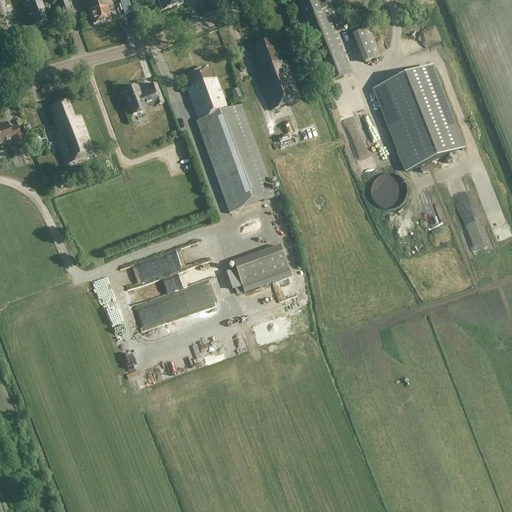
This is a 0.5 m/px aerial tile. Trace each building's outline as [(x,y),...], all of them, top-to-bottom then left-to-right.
[(37,0),(26,4),(30,17),(33,16),(36,26),(39,25),(39,27),(45,25),(45,23),(47,22),(43,13),(46,12),(41,0),(37,0)] [(56,0),(61,13),(70,11),(65,0),(56,0)] [(86,4),(94,26),(112,19),(107,7),(112,6),(109,0),(80,0),(83,6),(86,4)] [(156,0),(157,0),(159,0),(164,11),(183,4),(181,0),(156,0)] [(317,62),(326,85),(351,75),(342,53),(322,1),(320,2),(319,0),(296,0),(305,22),(302,24),(317,62)] [(255,73),(269,111),(298,101),(283,59),(279,60),(276,52),(274,53),(270,42),(253,48),(257,59),(255,60),(259,71),(255,73)] [(199,121),(195,122),(228,214),(273,199),(240,107),(226,112),(215,80),(212,81),(207,69),(187,76),(194,96),(190,97),(199,121)] [(432,70),(376,91),(409,173),(464,151),(432,70)] [(121,94),(123,100),(126,99),(129,106),(141,102),(142,104),(153,100),(155,106),(162,104),(155,85),(148,87),(149,90),(138,94),(136,86),(123,91),(124,93),(121,94)] [(57,135),(54,137),(65,166),(92,156),(90,149),(86,150),(84,143),(88,142),(78,117),(72,119),(66,102),(50,108),(54,118),(51,119),(57,135)] [(135,114),(148,109),(146,104),(133,109),(135,114)] [(0,144),(4,143),(5,146),(12,144),(12,145),(20,143),(15,128),(8,130),(6,124),(0,125),(0,144)] [(371,192),(371,194),(371,196),(372,197),(372,199),(373,201),(374,202),(375,204),(376,205),(377,206),(378,208),(380,209),(382,210),(384,210),(386,211),(388,211),(390,211),(392,211),(394,210),(396,210),(397,209),(398,209),(400,208),(401,207),(402,206),(404,204),(405,203),(406,201),(406,199),(407,197),(407,195),(407,193),(407,191),(407,189),(406,187),(405,185),(404,183),(403,182),(402,180),(401,179),(399,178),(398,177),(396,176),(394,176),(393,175),(392,175),(391,175),(389,175),(387,175),(385,176),(384,176),(382,177),(380,177),(379,178),(378,179),(376,181),(375,182),(374,183),(373,185),(372,186),(372,188),(372,189),(371,190),(371,192)] [(280,247),(233,264),(242,288),(289,271),(280,247)]
